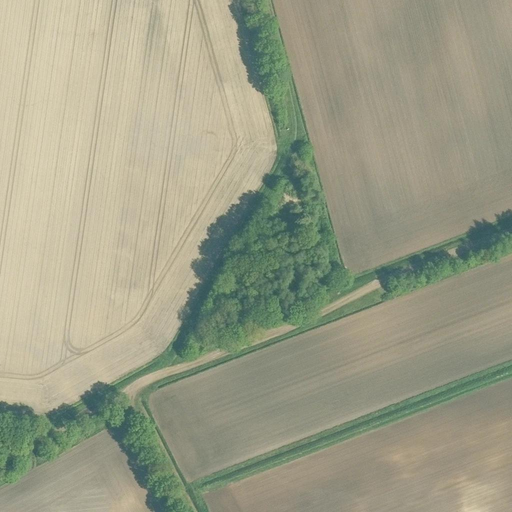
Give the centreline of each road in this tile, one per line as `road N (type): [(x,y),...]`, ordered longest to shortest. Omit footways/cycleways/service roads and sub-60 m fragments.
road 1 (track): [(171,370),(290,154),(293,114),(264,0)]
road 2 (track): [(171,370),(511,233)]
road 3 (track): [(0,465),(128,390)]
